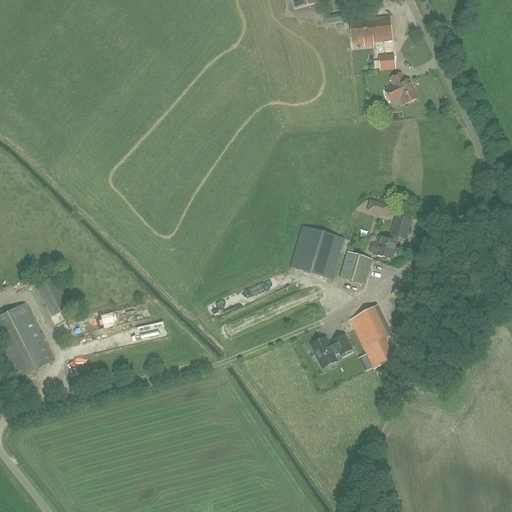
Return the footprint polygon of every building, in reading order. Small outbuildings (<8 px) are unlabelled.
[(322,0),(291,0),(294,10),(323,3),(322,0)] [(326,0),(329,14),(340,11),(337,0),(326,0)] [(352,45),(364,44),(364,46),(374,45),(373,43),(392,41),(390,17),(350,21),(352,45)] [(380,71),(395,70),(394,56),(379,57),(380,71)] [(392,104),(401,100),(404,106),(417,100),(409,81),(405,83),(401,75),(391,79),(394,86),(385,90),(392,104)] [(367,212),(389,219),(393,207),(371,201),(367,212)] [(409,241),(406,240),(411,222),(396,217),(390,241),(379,238),(376,248),(367,246),(365,254),(374,257),(374,256),(392,261),(396,248),(400,249),(404,248),(407,245),(409,241)] [(340,252),(344,239),(303,227),(291,268),(332,280),(340,252)] [(365,286),(372,261),(348,253),(341,279),(365,286)] [(51,318),(69,309),(54,278),(36,288),(51,318)] [(400,285),(391,297),(404,307),(412,294),(400,285)] [(312,305),(321,306),(322,300),(314,298),(312,305)] [(0,347),(16,380),(53,362),(24,305),(0,317),(0,347)] [(95,324),(113,321),(112,318),(116,317),(115,314),(136,310),(135,305),(113,310),(105,312),(105,314),(94,316),(95,324)] [(345,317),(368,366),(390,356),(381,337),(384,335),(370,305),(345,317)] [(83,320),(66,324),(68,331),(85,327),(83,320)] [(78,332),(78,342),(99,342),(99,332),(78,332)] [(323,370),(337,362),(334,356),(339,353),(341,356),(352,351),(344,336),(334,342),(329,345),(326,339),(311,346),(323,370)] [(182,511),(194,511),(197,506),(185,502),(182,511)]
